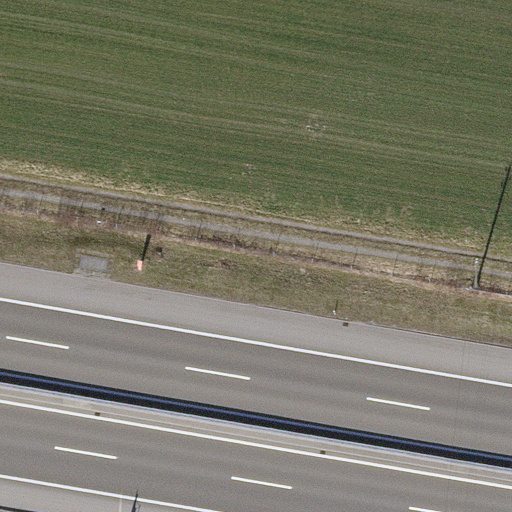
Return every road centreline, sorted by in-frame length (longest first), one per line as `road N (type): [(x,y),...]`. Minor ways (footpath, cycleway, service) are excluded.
road 1 (track): [(0,192),(511,282)]
road 2 (motorway): [(511,423),(0,336)]
road 3 (motorway): [(0,439),(437,511)]
